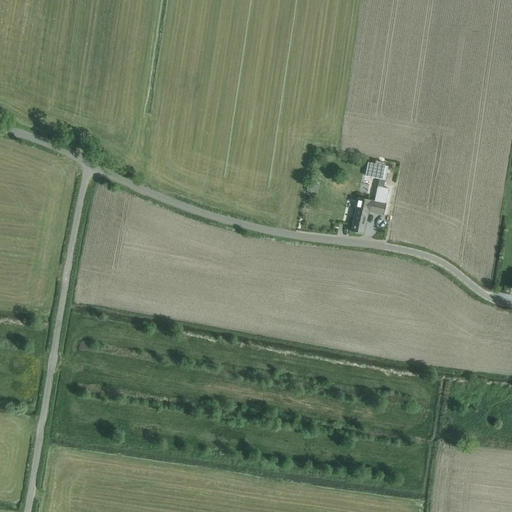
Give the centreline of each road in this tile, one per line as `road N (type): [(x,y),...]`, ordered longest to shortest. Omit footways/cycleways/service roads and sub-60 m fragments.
road 1 (unclassified): [(511,303),(419,254),(241,225),(89,163)]
road 2 (unclassified): [(26,511),(89,163)]
